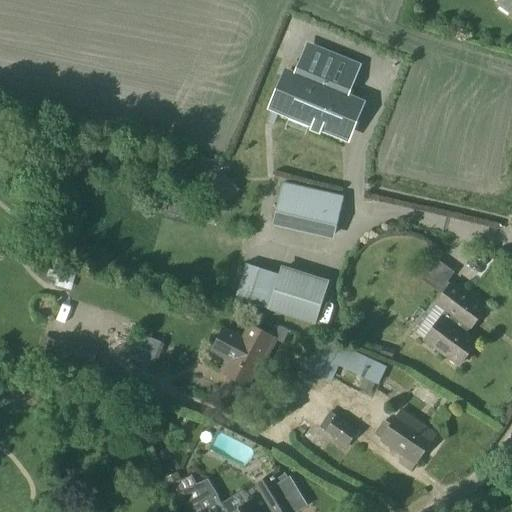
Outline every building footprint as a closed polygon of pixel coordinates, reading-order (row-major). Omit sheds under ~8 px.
[(511,0),(497,0),(500,2),(498,5),(511,15),(511,0)] [(327,89),(339,60),(310,48),(299,76),(286,70),(269,110),(339,139),(353,106),(324,94),(326,89),(327,89)] [(343,193),(283,179),(272,225),(332,239),(343,193)] [(213,197),(221,206),(236,192),(228,183),(213,197)] [(440,273),(439,258),(425,258),(426,273),(440,273)] [(327,285),(280,270),(279,275),(260,269),(250,303),(268,309),(268,311),(314,326),(327,285)] [(485,308),(451,283),(436,304),(445,311),(424,340),(459,366),(476,343),(462,333),(467,327),(470,329),(485,308)] [(188,304),(185,312),(196,315),(199,308),(188,304)] [(273,323),(266,334),(273,338),(282,343),(291,328),(278,324),(273,323)] [(212,350),(228,358),(220,373),(247,387),(273,338),(266,334),(249,326),(242,340),(223,330),(212,350)] [(128,359),(150,368),(160,343),(138,334),(128,359)] [(295,364),(327,379),(328,376),(333,377),(339,364),(367,377),(361,388),(370,392),(376,382),(379,383),(384,368),(342,348),(341,349),(328,343),(325,347),(307,339),(308,337),(304,336),(295,364)] [(53,368),(89,377),(95,350),(60,341),(53,368)] [(380,441),(399,454),(419,423),(401,411),(391,425),(381,439),(380,441)] [(319,427),(337,440),(337,444),(343,448),(346,446),(347,447),(357,432),(336,417),(330,412),(319,427)] [(375,435),(381,439),(391,425),(384,421),(375,435)] [(419,423),(399,454),(403,457),(398,464),(410,472),(436,434),(419,423)] [(251,501),(232,511),(226,511),(207,480),(185,491),(176,474),(163,480),(177,511),(189,511),(193,510),(193,511),(296,511),(306,506),(289,479),(279,485),(274,477),(257,487),(262,494),(251,501)]
